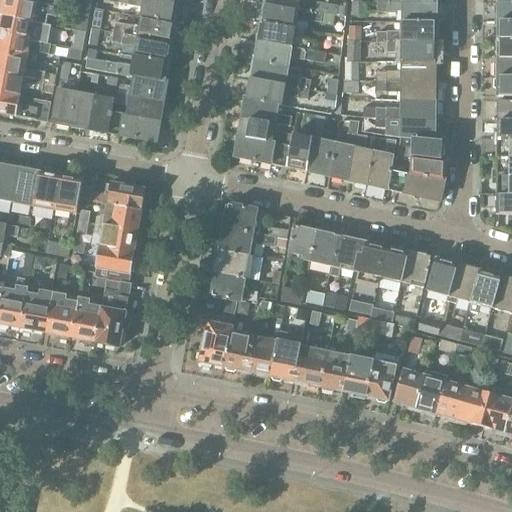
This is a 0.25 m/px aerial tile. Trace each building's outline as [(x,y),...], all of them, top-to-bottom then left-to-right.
[(0,4),(0,18),(33,24),(35,14),(56,19),(58,8),(12,0),(3,0),(2,5),(0,4)] [(12,0),(58,8),(73,11),(74,2),(65,0),(12,0)] [(81,0),(79,12),(89,14),(91,0),(81,0)] [(140,19),(174,24),(174,22),(178,21),(179,14),(176,12),(177,4),(153,0),(108,0),(108,2),(142,8),(140,19)] [(265,0),(265,4),(320,14),(334,16),(336,16),(337,6),(300,0),(265,0)] [(364,17),(365,4),(361,3),(352,3),(351,3),(351,16),(364,17)] [(399,24),(438,25),(439,24),(435,24),(435,22),(439,20),(439,13),(436,11),(435,4),(377,3),(377,13),(399,14),(399,24)] [(498,16),(498,24),(511,23),(511,3),(498,3),(498,5),(495,7),(495,14),(498,16)] [(261,24),(295,29),(297,20),(332,27),(334,16),(320,14),(265,4),(264,11),(260,11),(259,21),(262,21),(261,24)] [(91,29),(100,31),(104,12),(95,10),(91,29)] [(79,12),(75,32),(85,33),(89,14),(79,12)] [(0,37),(50,47),(51,46),(61,48),(63,39),(31,33),(33,24),(0,18),(0,37)] [(114,34),(170,44),(171,37),(175,36),(176,30),(173,27),(174,24),(140,19),(138,28),(115,24),(114,34)] [(497,39),(497,41),(511,41),(511,23),(498,24),(498,29),(495,31),(494,38),(497,39)] [(260,36),(258,42),(314,52),(315,42),(294,38),(295,29),(261,24),(261,26),(258,25),(256,35),(260,36)] [(377,43),(435,44),(435,37),(438,37),(438,25),(399,24),(398,33),(377,33),(377,43)] [(348,28),(347,42),(361,43),(361,28),(348,28)] [(100,31),(91,29),(88,46),(97,47),(100,31)] [(75,32),(72,50),(82,52),(85,33),(75,32)] [(133,58),(167,64),(167,61),(171,60),(172,54),(169,52),(170,44),(114,34),(112,44),(135,48),(133,58)] [(0,56),(26,61),(28,52),(49,56),(50,47),(0,37),(0,56)] [(511,41),(497,41),(497,43),(494,43),(494,54),(497,54),(497,59),(511,59),(511,41)] [(314,52),(258,42),(257,49),(253,50),(252,57),(255,59),(255,62),(288,68),(290,58),(324,64),(326,54),(313,52),(314,52)] [(346,62),(358,62),(360,62),(361,43),(347,42),(346,62)] [(399,63),(435,63),(435,61),(438,61),(438,51),(435,51),(435,44),(377,43),(377,53),(399,53),(399,63)] [(66,59),(80,61),(82,53),(68,50),(66,59)] [(0,75),(54,86),(56,76),(24,70),(26,61),(0,56),(0,75)] [(133,78),(163,83),(165,76),(168,77),(170,67),(166,66),(167,64),(133,58),(131,67),(109,63),(109,64),(87,60),(85,69),(133,78)] [(497,77),(497,78),(511,78),(511,59),(497,59),(497,66),(494,66),(494,76),(497,77)] [(252,75),(251,81),(306,91),(308,81),(287,77),(288,68),(255,62),(254,64),(251,63),(249,75),(252,75)] [(358,83),(358,62),(346,62),(346,63),(345,63),(344,82),(358,83)] [(57,91),(51,125),(70,128),(76,95),(78,82),(68,80),(71,65),(62,63),(57,91)] [(376,83),(434,83),(435,76),(438,76),(438,66),(435,66),(435,63),(399,63),(398,72),(376,72),(376,83)] [(0,95),(19,99),(20,90),(52,96),(54,86),(0,75),(0,95)] [(116,87),(117,80),(107,78),(106,85),(116,87)] [(117,95),(163,104),(166,84),(163,83),(133,78),(131,87),(119,85),(117,95)] [(511,78),(497,78),(497,81),(494,82),(494,89),(497,91),(497,97),(511,97),(511,78)] [(328,84),(326,95),(336,97),(338,81),(327,80),(326,84),(328,84)] [(244,100),(279,106),(282,107),(283,97),(304,101),(306,91),(251,81),(250,89),(247,88),(244,100)] [(342,94),(357,95),(358,84),(358,83),(344,82),(343,82),(342,94)] [(398,104),(438,104),(438,91),(434,91),(434,83),(376,83),(376,93),(398,93),(398,104)] [(0,114),(47,124),(50,105),(19,99),(0,95),(0,114)] [(76,95),(70,128),(88,131),(94,98),(76,95)] [(125,118),(159,125),(163,104),(117,95),(115,95),(114,101),(113,104),(128,107),(125,118)] [(326,95),(325,95),(324,105),(334,107),(336,97),(326,95)] [(94,98),(88,131),(108,135),(111,116),(113,104),(114,101),(94,98)] [(241,120),(275,125),(289,127),(291,119),(277,116),(279,106),(244,100),(241,120)] [(511,121),(511,102),(496,102),(496,121),(511,121)] [(376,119),(434,123),(435,116),(438,116),(438,104),(398,104),(398,111),(376,111),(376,109),(362,108),(361,118),(376,119)] [(286,169),(305,173),(311,139),(313,128),(314,116),(306,115),(302,136),(291,135),(289,147),(286,169)] [(111,116),(108,135),(156,144),(159,125),(125,118),(111,116)] [(320,141),(323,118),(314,116),(313,128),(311,139),(305,173),(325,177),(331,143),(320,141)] [(413,141),(437,142),(437,129),(434,129),(434,123),(376,119),(376,129),(400,129),(399,140),(413,141)] [(241,120),(238,138),(272,144),(275,125),(241,120)] [(330,178),(349,183),(357,135),(359,123),(349,121),(345,146),(335,144),(330,178)] [(511,140),(511,121),(496,121),(496,140),(511,140)] [(367,137),(357,135),(349,183),(368,187),(373,153),(365,151),(367,137)] [(272,144),(238,138),(234,158),(271,166),(286,169),(289,147),(283,146),(272,144)] [(385,148),(394,149),(395,142),(387,140),(385,148)] [(511,140),(496,140),(496,159),(511,159),(511,140)] [(445,163),(445,143),(437,142),(413,141),(412,159),(445,163)] [(440,203),(445,183),(411,175),(391,171),(393,157),(373,153),(368,187),(440,203)] [(412,159),(411,175),(445,183),(445,163),(412,159)] [(511,159),(496,159),(495,177),(511,177),(511,159)] [(6,168),(0,166),(0,201),(12,204),(17,170),(16,170),(14,166),(8,165),(6,168)] [(33,207),(39,174),(30,172),(28,169),(22,168),(20,170),(17,170),(12,204),(33,207)] [(49,176),(39,174),(33,207),(55,211),(60,178),(59,178),(57,174),(51,173),(49,176)] [(78,201),(81,182),(72,181),(71,177),(64,176),(62,179),(60,178),(55,211),(76,215),(76,211),(78,201)] [(511,177),(495,177),(491,177),(491,185),(495,185),(495,197),(511,197),(511,177)] [(93,181),(82,179),(81,182),(78,201),(89,203),(93,181)] [(110,184),(107,206),(140,212),(142,202),(145,201),(146,195),(144,193),(144,190),(110,184)] [(511,216),(511,197),(495,197),(495,216),(511,216)] [(101,211),(98,227),(137,233),(139,223),(142,222),(143,216),(140,215),(140,212),(107,206),(106,211),(101,211)] [(226,217),(224,228),(258,234),(262,213),(228,206),(228,209),(225,210),(224,215),(226,217)] [(75,222),(79,223),(88,224),(90,213),(76,211),(76,215),(75,222)] [(16,225),(28,227),(30,218),(18,216),(16,225)] [(42,221),(40,228),(50,230),(53,218),(47,217),(42,221)] [(86,234),(88,224),(79,223),(77,233),(86,234)] [(0,244),(2,245),(4,235),(14,237),(15,228),(0,224),(0,244)] [(98,227),(95,248),(133,255),(133,252),(137,251),(138,245),(135,243),(137,233),(98,227)] [(308,263),(315,233),(306,231),(305,228),(298,227),(296,229),(293,228),(288,259),(308,263)] [(15,228),(14,237),(24,238),(25,230),(15,228)] [(258,234),(224,228),(222,241),(220,241),(219,246),(221,248),(220,252),(254,257),(256,245),(273,248),(275,238),(268,237),(258,235),(258,234)] [(269,228),(268,237),(275,238),(286,240),(288,231),(269,228)] [(327,236),(315,233),(308,263),(330,268),(337,238),(337,235),(327,233),(327,236)] [(348,240),(337,238),(330,268),(331,268),(329,276),(338,278),(340,270),(353,273),(360,243),(357,242),(356,240),(351,238),(348,240)] [(70,247),(48,242),(47,246),(46,254),(67,259),(70,247)] [(379,279),(386,248),(376,246),(375,244),(369,242),(366,244),(364,243),(357,274),(379,279)] [(8,258),(11,247),(2,245),(0,244),(0,256),(8,258)] [(84,246),(75,244),(73,255),(82,257),(84,246)] [(401,284),(408,253),(398,251),(396,248),(391,247),(388,249),(386,248),(379,279),(401,284)] [(107,281),(120,284),(128,285),(130,274),(133,273),(134,266),(131,265),(133,255),(95,248),(93,256),(97,257),(95,270),(108,273),(107,281)] [(218,264),(216,275),(250,280),(254,257),(220,252),(220,255),(218,256),(216,262),(218,264)] [(423,288),(430,258),(428,258),(426,255),(421,254),(418,256),(408,253),(401,284),(423,288)] [(33,255),(25,254),(21,276),(17,275),(15,287),(3,285),(0,302),(0,328),(6,330),(9,327),(19,330),(27,290),(31,267),(33,255)] [(44,258),(33,255),(31,267),(38,268),(43,265),(44,258)] [(449,298),(458,266),(454,265),(455,263),(441,259),(441,261),(435,260),(427,293),(449,298)] [(60,265),(57,278),(66,280),(68,267),(60,265)] [(463,267),(458,266),(449,298),(471,304),(479,271),(476,270),(477,268),(463,265),(463,267)] [(493,310),(502,277),(498,276),(499,274),(485,270),(484,273),(479,271),(471,304),(493,310)] [(212,297),(227,300),(237,302),(246,303),(250,280),(216,275),(214,286),(212,287),(211,293),(212,295),(212,297)] [(506,279),(502,277),(493,310),(511,315),(511,277),(507,276),(506,279)] [(97,279),(95,287),(105,289),(106,281),(97,279)] [(115,310),(101,308),(95,344),(119,348),(130,285),(128,285),(120,284),(115,310)] [(281,303),(300,307),(303,293),(283,288),(281,303)] [(32,332),(45,334),(52,295),(50,294),(27,290),(19,330),(22,330),(23,333),(30,334),(32,332)] [(305,303),(321,307),(324,295),(308,291),(305,303)] [(324,295),(321,307),(344,312),(347,299),(324,294),(324,295)] [(71,339),(79,300),(52,295),(45,334),(59,337),(60,340),(66,341),(69,339),(71,339)] [(102,304),(79,300),(71,339),(82,342),(83,344),(90,345),(92,343),(95,344),(101,308),(102,304)] [(230,333),(234,313),(237,302),(227,300),(223,319),(208,316),(199,363),(201,364),(203,367),(209,368),(212,366),(223,368),(230,333)] [(248,304),(246,303),(237,302),(234,313),(242,315),(247,311),(248,304)] [(271,304),(261,302),(258,314),(268,316),(271,304)] [(351,302),(348,312),(369,317),(371,308),(372,306),(351,302)] [(393,313),(371,308),(369,317),(391,322),(393,316),(393,313)] [(305,321),(307,312),(298,310),(296,319),(305,321)] [(312,312),(309,325),(318,327),(321,314),(312,312)] [(415,321),(393,316),(391,322),(413,327),(415,321)] [(355,332),(379,337),(381,324),(358,319),(355,332)] [(441,325),(430,322),(420,319),(417,331),(438,337),(441,325)] [(348,320),(345,331),(354,334),(357,322),(348,320)] [(394,326),(381,324),(379,337),(391,339),(394,326)] [(463,330),(441,325),(438,337),(460,342),(463,330)] [(486,336),(472,333),(463,330),(460,342),(482,348),(486,336)] [(246,373),(253,338),(230,333),(223,368),(225,368),(226,371),(233,373),(236,371),(246,373)] [(511,335),(508,335),(503,354),(511,356),(511,335)] [(502,340),(486,336),(482,348),(499,352),(502,340)] [(277,343),(253,338),(246,373),(256,375),(256,377),(266,379),(267,377),(269,378),(277,343)] [(407,353),(409,354),(418,356),(422,340),(411,338),(407,353)] [(438,351),(453,355),(456,346),(440,342),(438,351)] [(293,382),(300,347),(277,343),(269,378),(271,378),(272,381),(279,382),(282,380),(293,382)] [(471,350),(456,346),(453,355),(469,359),(471,350)] [(320,388),(327,352),(304,347),(297,383),(307,385),(307,388),(317,390),(318,387),(320,388)] [(343,393),(350,357),(327,352),(320,388),(322,388),(321,391),(332,393),(333,391),(343,393)] [(373,362),(366,398),(376,400),(377,402),(384,404),(386,402),(389,402),(398,359),(375,354),(373,362)] [(366,398),(373,362),(350,357),(343,393),(353,395),(353,397),(363,399),(363,397),(366,398)] [(495,370),(497,361),(486,358),(484,367),(495,370)] [(501,362),(498,372),(506,374),(509,364),(501,362)] [(414,413),(423,377),(402,371),(393,403),(405,407),(407,411),(414,413)] [(436,415),(444,383),(423,377),(414,413),(428,416),(429,413),(436,415)] [(457,424),(466,389),(444,383),(436,415),(447,419),(447,421),(457,424)] [(479,427),(487,394),(466,389),(457,424),(465,426),(468,424),(479,427)] [(503,437),(511,407),(511,401),(491,396),(482,428),(494,432),(496,435),(503,437)] [(511,407),(503,437),(511,439),(511,407)]
